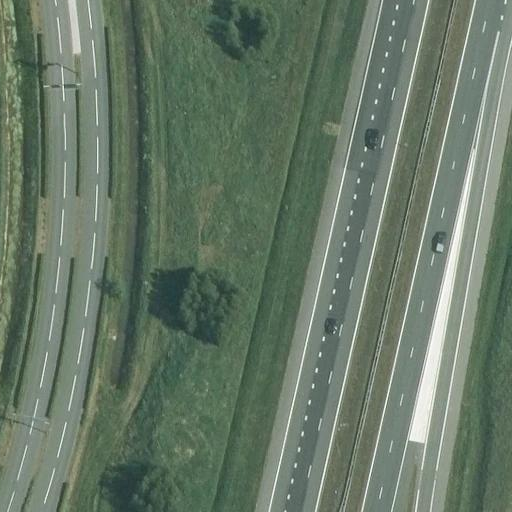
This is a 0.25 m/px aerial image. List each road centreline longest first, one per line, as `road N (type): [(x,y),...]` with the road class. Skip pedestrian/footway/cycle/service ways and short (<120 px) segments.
road 1 (motorway): [(413,0),(299,511)]
road 2 (tertiary): [(54,0),(64,77),(55,303),(4,511)]
road 3 (tertiary): [(42,511),(88,279),(94,68),(86,0)]
road 4 (motorway): [(377,511),(485,27)]
road 5 (motorway): [(423,511),(463,255),(485,27)]
